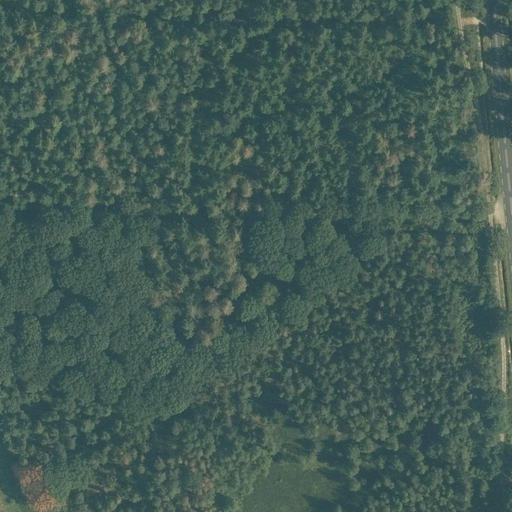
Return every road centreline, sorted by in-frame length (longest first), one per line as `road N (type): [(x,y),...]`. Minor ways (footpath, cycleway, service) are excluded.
road 1 (track): [(489,212),(78,209)]
road 2 (primary): [(511,214),(494,0)]
